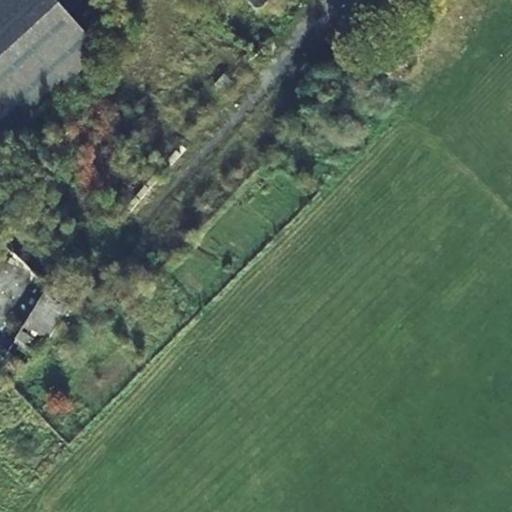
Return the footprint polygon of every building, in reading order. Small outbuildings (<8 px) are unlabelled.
[(25,2),(27,0),(0,0),(0,10),(7,18),(25,2)] [(7,18),(31,43),(48,27),(25,2),(7,18)] [(0,127),(3,125),(0,121),(0,99),(45,59),(31,43),(7,18),(0,10),(0,127)] [(7,130),(10,132),(65,83),(45,59),(0,99),(0,121),(3,125),(7,130)] [(0,136),(0,143),(2,146),(13,136),(10,132),(7,130),(0,136)] [(42,213),(22,231),(32,241),(51,223),(42,213)] [(32,241),(43,254),(63,236),(51,223),(32,241)] [(63,236),(43,254),(51,263),(71,245),(63,236)] [(80,255),(71,245),(51,263),(59,273),(80,255)] [(46,293),(39,306),(62,320),(69,307),(46,293)] [(53,334),(62,320),(39,306),(31,319),(53,334)] [(46,345),(53,334),(31,319),(24,330),(46,345)] [(46,345),(24,330),(16,342),(38,358),(46,345)] [(38,358),(16,342),(3,360),(21,372),(38,358)]
